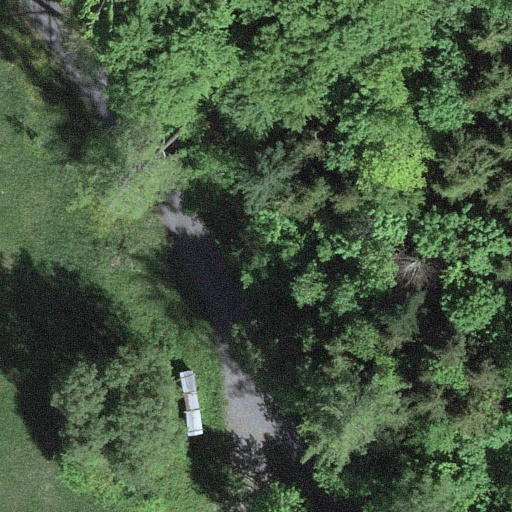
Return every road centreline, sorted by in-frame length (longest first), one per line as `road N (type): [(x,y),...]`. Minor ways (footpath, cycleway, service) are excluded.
road 1 (unclassified): [(28,0),(103,95),(337,511)]
road 2 (track): [(271,384),(279,511)]
